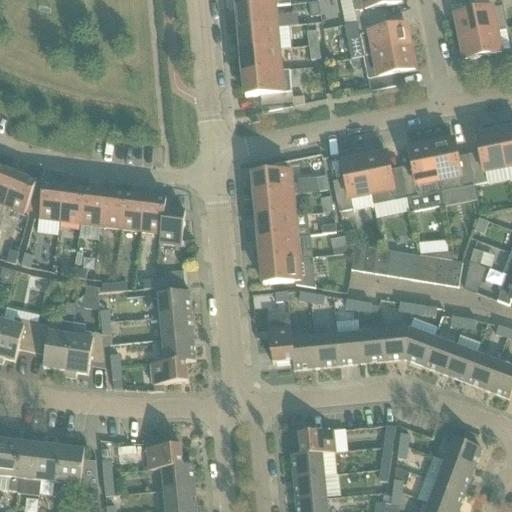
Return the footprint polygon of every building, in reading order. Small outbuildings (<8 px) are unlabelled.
[(290,7),(289,0),(236,0),(237,12),(275,8),(290,7)] [(352,0),(357,26),(383,21),(380,9),(399,6),(402,5),(400,0),(352,0)] [(504,20),(500,0),(486,0),(475,2),(477,13),(455,18),(460,40),(497,33),(495,22),(504,20)] [(311,19),(321,17),(319,4),(309,5),(311,19)] [(277,30),(275,8),(237,12),(239,33),(277,30)] [(411,50),(408,34),(406,27),(385,32),(383,21),(357,26),(364,59),(411,50)] [(279,51),(277,30),(239,33),(241,55),(279,51)] [(307,34),(309,48),(319,47),(317,33),(307,34)] [(501,55),(497,33),(460,40),(464,63),(486,58),(488,70),(511,64),(511,58),(511,53),(501,55)] [(321,61),(319,47),(309,48),(311,62),(321,61)] [(415,72),(411,50),(364,59),(371,93),(396,88),(394,77),(415,72)] [(281,73),(279,51),(241,55),(243,76),(281,73)] [(291,92),(290,73),(290,72),(281,73),(243,76),(246,99),(266,97),(268,114),(293,109),(291,92)] [(511,131),(499,134),(506,171),(511,169),(511,131)] [(506,171),(499,134),(476,138),(480,160),(469,162),(474,187),(487,185),(485,175),(506,171)] [(474,187),(469,162),(458,164),(454,143),(431,147),(441,194),(474,187)] [(441,194),(431,147),(409,152),(413,173),(402,176),(407,200),(410,215),(444,208),(443,207),(441,194)] [(391,178),(387,159),(387,156),(364,161),(373,208),(374,208),(374,207),(407,200),(402,176),(391,178)] [(373,208),(364,161),(342,165),(346,187),(335,189),(340,214),(352,212),(353,215),(374,210),(374,208),(373,208)] [(0,207),(5,209),(18,178),(0,170),(0,207)] [(253,177),(255,200),(293,197),(291,174),(253,177)] [(37,186),(18,178),(5,209),(24,218),(37,186)] [(329,192),(326,178),(316,180),(319,194),(329,192)] [(59,224),(64,190),(43,188),(39,222),(59,224)] [(80,227),(84,193),(64,190),(59,224),(80,227)] [(100,229),(105,195),(84,193),(80,227),(100,229)] [(121,232),(125,198),(105,195),(100,229),(121,232)] [(295,218),(293,197),(255,200),(257,222),(295,218)] [(141,235),(146,200),(125,198),(121,232),(141,235)] [(166,203),(146,200),(141,235),(160,237),(160,238),(162,238),(165,212),(166,203)] [(333,213),(331,200),(321,202),(323,215),(333,213)] [(186,215),(165,212),(162,238),(160,238),(159,246),(181,249),(186,215)] [(306,217),(295,218),(257,222),(259,243),(308,238),(307,231),(306,217)] [(484,237),(488,224),(479,221),(474,233),(484,237)] [(321,228),(322,236),(335,235),(335,227),(321,228)] [(308,238),(259,243),(261,265),(311,260),(309,238),(308,238)] [(347,249),(345,239),(331,242),(333,252),(334,257),(354,256),(355,248),(347,249)] [(363,275),(368,250),(355,248),(351,273),(363,275)] [(375,277),(379,252),(368,250),(363,275),(375,277)] [(16,267),(19,254),(10,252),(7,265),(16,267)] [(387,279),(391,254),(379,252),(375,277),(387,279)] [(474,252),(470,265),(480,267),(484,255),(474,252)] [(399,281),(403,256),(391,254),(387,279),(399,281)] [(30,271),(33,258),(25,256),(21,268),(30,271)] [(411,282),(415,258),(403,256),(399,281),(411,282)] [(511,279),(511,256),(503,277),(507,278),(507,277),(511,279)] [(423,284),(427,260),(415,258),(411,282),(423,284)] [(296,288),(316,291),(313,260),(311,260),(261,265),(263,287),(295,284),(296,288)] [(435,286),(439,261),(427,260),(423,284),(435,286)] [(446,288),(450,263),(439,261),(435,286),(446,288)] [(462,265),(450,263),(446,288),(458,290),(462,265)] [(476,280),(480,267),(470,265),(467,277),(476,280)] [(73,280),(75,271),(62,269),(61,278),(73,280)] [(86,282),(87,273),(75,271),(73,280),(86,282)] [(170,286),(188,286),(188,272),(170,272),(170,286)] [(511,303),(511,279),(507,277),(507,278),(497,304),(509,308),(511,303)] [(169,281),(156,282),(157,292),(169,291),(169,281)] [(156,282),(144,283),(145,293),(157,292),(156,282)] [(126,285),(114,286),(115,295),(127,294),(126,285)] [(115,295),(114,286),(101,287),(102,291),(102,296),(115,295)] [(87,289),(86,297),(99,299),(98,296),(102,296),(102,291),(87,289)] [(158,297),(161,321),(191,318),(189,294),(158,297)] [(289,303),(288,295),(275,296),(276,305),(289,303)] [(311,306),(313,297),(300,295),(299,304),(311,306)] [(325,299),(313,297),(311,306),(324,308),(325,299)] [(358,313),(359,305),(347,303),(346,311),(358,313)] [(372,307),(359,305),(358,313),(370,315),(372,307)] [(412,316),(413,307),(400,305),(399,314),(412,316)] [(437,311),(413,307),(412,316),(436,320),(437,311)] [(100,313),(101,326),(110,325),(109,313),(100,313)] [(193,340),(191,318),(161,321),(163,343),(193,340)] [(463,330),(465,321),(452,319),(451,328),(463,330)] [(32,355),(38,326),(15,321),(14,327),(3,324),(0,333),(0,365),(3,366),(4,361),(15,364),(19,352),(32,355)] [(477,323),(465,321),(463,330),(476,332),(477,323)] [(54,377),(65,379),(73,326),(62,324),(61,331),(38,326),(32,355),(45,358),(43,370),(55,372),(54,377)] [(110,325),(101,326),(102,337),(102,339),(111,338),(110,325)] [(103,348),(102,337),(84,334),(85,328),(73,326),(65,379),(76,381),(77,376),(88,378),(90,365),(105,368),(103,348)] [(508,341),(511,332),(499,328),(496,337),(508,341)] [(292,341),(291,330),(269,332),(272,366),(293,364),(294,374),(295,373),(292,341)] [(405,363),(409,331),(380,334),(383,365),(405,363)] [(426,371),(437,342),(409,331),(405,363),(426,371)] [(383,365),(380,334),(358,336),(361,367),(383,365)] [(361,367),(358,336),(336,339),(339,369),(361,367)] [(339,369),(336,339),(314,341),(317,371),(339,369)] [(195,364),(193,340),(163,343),(165,365),(165,367),(186,365),(195,364)] [(317,371),(314,341),(293,343),(292,341),(295,373),(317,371)] [(447,379),(458,350),(437,342),(426,371),(447,379)] [(468,386),(479,358),(458,350),(447,379),(468,386)] [(110,358),(112,371),(120,370),(119,357),(110,358)] [(489,394),(499,366),(479,358),(468,386),(489,394)] [(188,385),(186,365),(165,367),(165,365),(152,366),(154,387),(154,388),(163,387),(188,385)] [(511,395),(511,370),(499,366),(489,394),(509,402),(511,395)] [(122,383),(120,370),(112,371),(113,383),(122,383)] [(122,383),(113,383),(114,392),(123,393),(122,383)] [(387,428),(386,439),(394,440),(396,429),(387,428)] [(292,458),(292,460),(322,457),(334,456),(335,455),(335,453),(333,433),(299,437),(301,457),(292,458)] [(401,436),(399,448),(408,449),(409,437),(401,436)] [(453,441),(445,463),(474,474),(482,452),(453,441)] [(16,481),(20,445),(0,442),(0,492),(18,495),(20,482),(16,481)] [(37,484),(41,448),(20,445),(16,481),(20,482),(18,495),(40,498),(41,484),(37,484)] [(58,486),(63,450),(41,448),(37,484),(41,484),(55,486),(53,499),(61,500),(63,487),(58,486)] [(149,473),(192,468),(192,467),(183,468),(181,448),(147,451),(149,473)] [(406,462),(408,449),(399,448),(397,461),(406,462)] [(100,505),(96,464),(84,463),(85,453),(63,450),(58,486),(63,487),(61,500),(100,505)] [(322,457),(292,460),(294,482),(325,479),(322,457)] [(466,495),(474,474),(445,463),(433,458),(425,480),(437,484),(466,495)] [(111,463),(102,464),(103,477),(112,476),(111,463)] [(382,463),(380,474),(390,475),(391,465),(382,463)] [(195,492),(193,469),(192,468),(149,473),(162,472),(164,495),(195,492)] [(380,474),(379,485),(388,486),(390,475),(380,474)] [(113,488),(112,476),(103,477),(104,489),(113,488)] [(327,502),(325,479),(294,482),(296,505),(327,502)] [(394,483),(393,495),(402,496),(403,484),(394,483)] [(444,511),(459,511),(466,495),(437,484),(429,506),(444,511)] [(196,511),(195,492),(164,495),(165,511),(196,511)] [(400,507),(402,496),(393,495),(391,506),(400,507)] [(327,511),(327,502),(296,505),(296,511),(327,511)]
